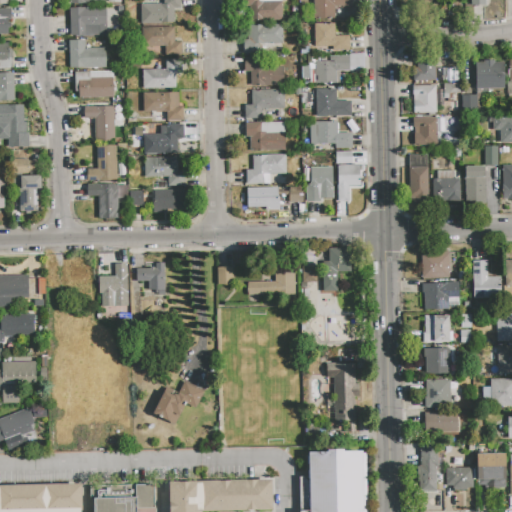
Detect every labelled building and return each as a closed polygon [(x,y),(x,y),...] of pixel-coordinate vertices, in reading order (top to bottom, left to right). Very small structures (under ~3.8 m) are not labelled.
[(141,24),(141,5),(161,4),(161,0),(180,0),(181,8),(173,9),(174,23),(141,24)] [(282,20),(248,21),(248,9),(249,9),(249,6),(242,7),(242,0),(255,0),(255,2),(282,2),(282,20)] [(313,0),(348,0),(349,8),(334,9),(334,18),(313,19),(313,0)] [(69,8),(106,7),(107,35),(70,36),(69,8)] [(0,9),(10,9),(11,20),(8,20),(8,22),(11,22),(11,28),(8,28),(8,35),(0,35),(0,9)] [(139,24),(129,24),(129,15),(139,15),(139,24)] [(314,24),(334,24),(334,36),(349,36),(349,51),(332,51),(332,47),(314,47),(314,24)] [(282,25),(283,43),(259,44),(260,54),(244,54),(244,41),(247,40),(247,26),(282,25)] [(141,28),(174,27),(174,39),(181,39),(182,56),(165,56),(165,47),(141,47),(141,28)] [(69,40),(86,40),(86,48),(105,48),(106,68),(69,69),(69,40)] [(0,44),(8,44),(8,69),(0,69),(0,44)] [(435,80),(413,81),(412,68),(417,68),(416,63),(412,63),(412,52),(434,51),(435,80)] [(314,61),(329,61),(329,56),(349,56),(349,71),(338,71),(338,83),(315,84),(315,78),(302,78),(301,65),(314,65),(314,61)] [(244,58),(261,58),(261,67),(282,66),(282,85),(251,86),(251,72),(244,72),(244,58)] [(143,89),(142,70),(165,69),(165,60),(184,60),(184,74),(175,75),(176,88),(143,89)] [(505,62),(506,89),(487,89),(487,92),(476,92),(475,63),(483,62),(483,61),(495,61),(495,62),(505,62)] [(440,67),(453,67),(454,80),(440,80),(440,67)] [(78,99),(78,92),(75,92),(74,72),(89,72),(112,71),(113,98),(78,99)] [(0,101),(0,73),(13,73),(14,101),(0,101)] [(443,84),(461,83),(461,93),(449,94),(449,99),(444,99),(443,84)] [(412,86),(436,86),(436,113),(434,113),(434,116),(428,116),(428,113),(414,113),(413,96),(412,96),(412,86)] [(315,89),(336,88),(336,101),(351,101),(351,116),(316,117),(315,89)] [(284,90),(284,109),(261,109),(261,119),(245,119),(245,105),(251,105),(251,90),(284,90)] [(143,93),(178,92),(178,107),(183,107),(183,121),(166,122),(166,112),(143,112),(143,93)] [(477,95),(477,111),(462,112),(461,96),(477,95)] [(0,105),(23,105),(23,122),(26,122),(26,133),(28,133),(29,150),(8,150),(8,140),(0,140),(0,105)] [(113,107),(114,141),(94,142),(94,119),(84,119),(84,107),(113,107)] [(492,116),(511,115),(511,143),(499,144),(499,131),(493,131),(492,116)] [(414,118),(437,118),(438,145),(415,146),(414,118)] [(337,121),(337,134),(352,133),(352,148),(334,149),(334,144),(316,144),(315,122),(337,121)] [(285,151),(250,151),(250,137),(245,138),(245,123),(285,123),(285,151)] [(144,135),(160,135),(160,128),(167,128),(167,125),(183,124),(184,140),(177,140),(178,154),(144,155),(144,135)] [(116,146),(117,180),(110,180),(110,181),(99,182),(99,181),(87,182),(87,169),(97,169),(96,146),(116,146)] [(484,147),(498,147),(498,166),(484,166),(484,147)] [(452,158),(452,149),(460,148),(461,158),(452,158)] [(335,152),(352,152),(352,164),(335,164),(335,152)] [(246,170),(253,170),(252,156),(286,155),(286,174),(269,175),(270,184),(247,185),(246,170)] [(408,201),(408,187),(409,187),(408,156),(427,155),(428,201),(408,201)] [(144,158),(178,157),(178,172),(185,171),(185,186),(168,186),(168,177),(144,178),(144,158)] [(10,160),(28,159),(28,160),(35,160),(35,176),(40,176),(41,189),(37,190),(37,211),(30,211),(30,214),(25,214),(25,212),(19,212),(19,205),(13,205),(12,184),(11,184),(10,160)] [(337,165),(359,164),(360,186),(348,186),(348,202),(337,203),(337,184),(338,184),(337,165)] [(502,166),(511,165),(511,199),(509,200),(509,199),(502,199),(502,166)] [(464,166),(486,166),(486,204),(474,204),(474,202),(465,202),(464,166)] [(332,167),(333,199),(320,199),(320,203),(306,203),(305,184),(310,184),(310,167),(332,167)] [(461,201),(433,202),(432,179),(437,179),(437,171),(455,171),(455,179),(460,178),(461,201)] [(117,184),(117,219),(98,220),(98,197),(87,197),(87,185),(117,184)] [(246,188),(277,187),(277,197),(279,197),(279,210),(266,210),(265,207),(247,208),(246,188)] [(289,187),(303,187),(303,203),(289,203),(289,187)] [(143,190),(143,206),(130,207),(129,191),(143,190)] [(154,191),(186,190),(186,212),(153,213),(153,200),(154,200),(154,191)] [(328,249),(351,248),(351,272),(337,273),(338,292),(323,293),(322,262),(329,262),(328,249)] [(421,254),(428,254),(428,252),(448,252),(449,278),(421,279),(421,254)] [(511,259),(503,260),(504,286),(511,285),(511,259)] [(472,261),(487,261),(488,277),(500,277),(501,297),(473,298),(472,261)] [(126,263),(128,306),(101,308),(101,294),(99,294),(98,277),(114,276),(113,264),(126,263)] [(164,263),(164,272),(165,296),(148,297),(147,281),(136,282),(136,269),(155,268),(155,263),(164,263)] [(72,269),(78,268),(78,264),(87,264),(87,267),(93,267),(94,285),(73,286),(72,269)] [(225,267),(233,267),(233,285),(217,285),(217,268),(225,267)] [(301,267),(316,267),(317,283),(302,283),(301,267)] [(248,296),(247,283),(275,282),(275,274),(285,273),(295,274),(295,295),(248,296)] [(0,298),(0,275),(28,275),(28,298),(0,298)] [(421,284),(459,283),(460,309),(424,310),(424,293),(422,293),(421,284)] [(0,315),(34,314),(34,337),(4,337),(4,343),(0,343),(0,315)] [(463,314),(471,314),(471,328),(463,328),(463,325),(461,325),(461,318),(463,318),(463,314)] [(496,314),(511,314),(511,341),(496,342),(496,314)] [(449,316),(449,343),(423,343),(423,333),(424,333),(424,316),(449,316)] [(460,331),(470,331),(471,343),(460,344),(460,331)] [(497,347),(511,345),(511,373),(498,374),(497,347)] [(449,348),(449,375),(425,376),(425,357),(423,357),(423,349),(449,348)] [(1,363),(35,362),(35,385),(6,386),(6,391),(0,391),(0,370),(1,370),(1,363)] [(354,364),(355,384),(356,397),(354,397),(355,434),(335,435),(334,413),(327,413),(326,395),(334,395),(333,378),(326,378),(326,365),(354,364)] [(490,379),(511,378),(511,405),(490,406),(490,399),(490,387),(490,379)] [(425,380),(450,379),(450,408),(425,409),(424,397),(426,397),(425,380)] [(164,391),(173,395),(174,393),(176,394),(183,381),(204,391),(195,408),(186,403),(175,425),(152,414),(164,391)] [(490,399),(483,399),(482,387),(490,387),(490,399)] [(32,407),(47,405),(48,417),(33,418),(32,407)] [(0,419),(28,408),(34,424),(31,425),(33,431),(5,442),(4,440),(0,441),(0,419)] [(424,413),(457,412),(457,432),(424,433),(424,413)] [(437,447),(437,467),(436,467),(436,493),(417,493),(416,466),(420,466),(420,447),(437,447)] [(306,452),(326,453),(326,450),(343,450),(343,452),(362,452),(362,454),(366,454),(367,511),(299,511),(299,478),(307,478),(306,452)] [(476,454),(506,454),(506,491),(484,491),(484,486),(477,486),(477,481),(476,454)] [(446,469),(473,468),(473,489),(466,489),(466,492),(452,492),(452,487),(446,487),(446,469)] [(238,511),(274,511),(273,481),(168,484),(168,511),(238,511)] [(0,511),(83,511),(83,485),(0,487),(0,511)] [(89,487),(89,511),(146,511),(146,486),(89,487)]
